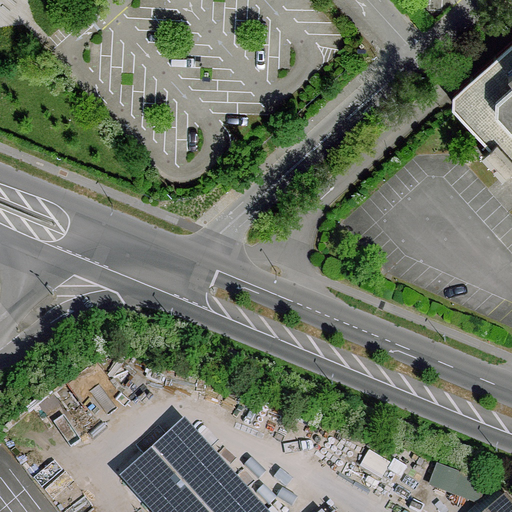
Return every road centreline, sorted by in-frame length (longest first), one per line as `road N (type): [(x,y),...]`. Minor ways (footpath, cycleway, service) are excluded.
road 1 (secondary): [(137,285),(511,435)]
road 2 (secondary): [(511,390),(173,251)]
road 3 (secondary): [(173,251),(0,176)]
road 4 (unclassified): [(0,352),(42,324),(137,285)]
